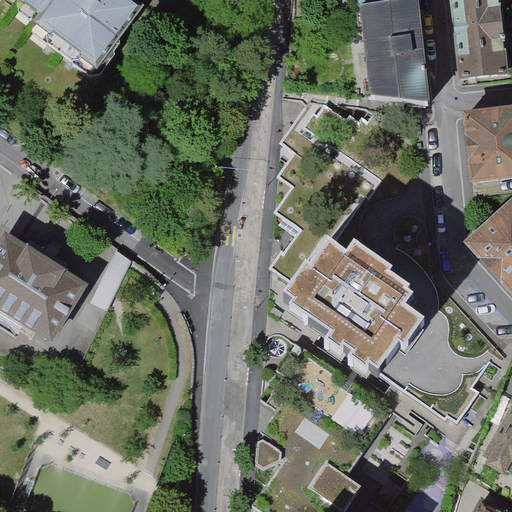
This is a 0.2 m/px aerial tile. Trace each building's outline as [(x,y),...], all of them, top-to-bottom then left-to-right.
[(13,0),(44,22),(35,33),(100,82),(150,16),(128,0),(13,0)] [(359,0),(372,88),(429,94),(419,0),(359,0)] [(500,0),(450,0),(459,74),(509,69),(500,0)] [(511,99),(461,106),(470,177),(511,171),(511,99)] [(511,192),(464,236),(511,290),(511,192)] [(4,226),(0,233),(0,305),(51,337),(88,279),(4,226)] [(367,245),(359,239),(350,251),(331,238),(312,265),(307,262),(283,295),(292,302),(289,307),(332,337),(328,343),(345,355),(347,351),(356,357),(353,361),(372,374),(374,372),(383,379),(404,350),(411,355),(432,325),(411,311),(420,298),(413,293),(415,290),(394,275),(397,271),(364,249),(367,245)] [(398,420),(297,351),(280,376),(287,381),(267,409),(278,416),(257,447),(256,470),(324,511),(353,511),(368,489),(352,479),(383,429),(391,430),(398,420)] [(511,427),(491,463),(511,474),(511,473),(511,427)]
